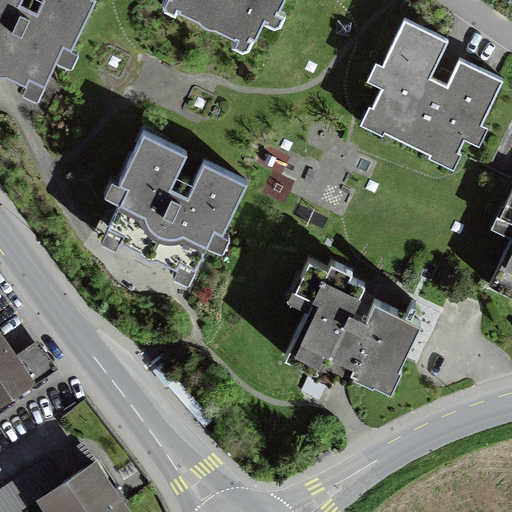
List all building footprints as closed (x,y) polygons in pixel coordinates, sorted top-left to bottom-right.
[(21,95),(38,103),(56,66),(71,73),(79,55),(74,53),(97,4),(88,0),(44,0),(37,15),(20,7),(23,0),(0,0),(0,74),(25,86),(21,95)] [(230,45),(251,55),(267,24),(281,31),(288,15),(279,10),(284,0),(165,0),(160,11),(178,20),(182,11),(234,36),(230,45)] [(432,163),(453,173),(468,142),(482,149),(490,133),(481,128),(505,80),(465,61),(456,79),(451,77),(448,84),(433,76),(449,42),(407,22),(384,69),(376,65),(368,83),(381,89),(362,129),(380,137),(384,129),(436,154),(432,163)] [(174,276),(190,283),(208,246),(223,253),(231,237),(225,235),(248,186),(206,166),(190,198),(172,189),(187,157),(146,137),(123,185),(116,182),(109,196),(122,203),(103,242),(117,249),(122,240),(179,267),(174,276)] [(511,196),(495,232),(511,240),(511,250),(494,287),(511,295),(511,196)] [(353,371),(392,390),(424,324),(376,301),(368,317),(360,313),(371,289),(352,280),(354,275),(334,266),(331,273),(310,263),(290,304),(308,313),(286,360),(331,382),(336,372),(349,378),(353,371)] [(0,405),(33,382),(0,335),(0,405)] [(38,500),(45,511),(130,511),(97,461),(38,500)]
